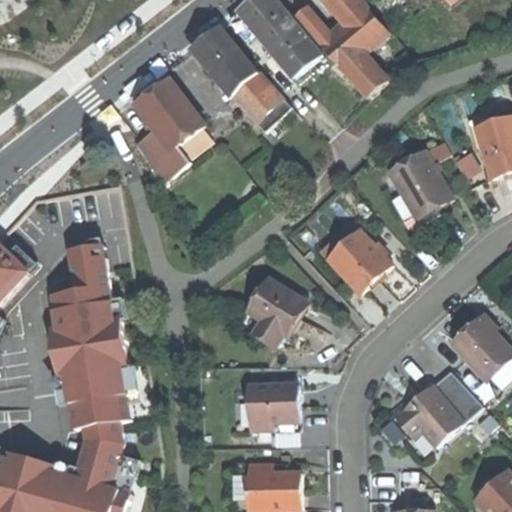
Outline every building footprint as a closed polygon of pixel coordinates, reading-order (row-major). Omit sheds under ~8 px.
[(263,35),(299,80),(326,57),(280,0),(262,0),(251,9),(234,22),(251,44),(263,35)] [(325,48),(326,46),(374,100),(393,84),(369,56),(394,34),(372,8),(364,0),(327,0),(350,26),(336,38),(311,9),(300,18),(325,48)] [(378,0),(373,5),(398,33),(439,0),(378,0)] [(198,51),(237,99),(239,97),(252,113),(251,114),(269,135),(297,110),(278,90),(263,74),(226,29),(205,46),(198,51)] [(153,99),(142,107),(154,123),(161,133),(157,136),(143,148),(168,188),(196,165),(184,147),(211,127),(176,82),(153,99)] [(511,120),(480,130),(494,183),(511,177),(511,120)] [(150,126),(157,136),(161,133),(154,123),(150,126)] [(387,148),(378,157),(384,163),(393,154),(387,148)] [(444,218),(441,212),(457,203),(429,155),(395,175),(408,198),(397,204),(416,234),(433,224),(444,218)] [(472,158),(458,165),(468,182),(481,175),(472,158)] [(0,313),(4,306),(34,275),(17,258),(42,231),(45,267),(52,266),(134,251),(123,186),(39,200),(0,242),(0,313)] [(34,275),(45,267),(42,231),(17,258),(34,275)] [(381,283),(396,268),(364,232),(353,243),(333,262),(366,298),(381,283)] [(327,254),(333,262),(353,243),(346,237),(327,254)] [(74,468),(0,449),(0,511),(139,511),(159,414),(134,251),(52,266),(83,441),(74,468)] [(309,324),(303,321),(313,307),(270,280),(241,324),(280,349),(288,337),(296,341),(303,332),(309,324)] [(457,346),(498,391),(511,377),(511,347),(486,319),(471,333),(457,346)] [(278,425),(303,424),(303,408),(303,386),(253,388),(254,434),(278,433),(278,425)] [(399,430),(426,462),(469,425),(437,388),(418,404),(414,400),(405,408),(396,415),(404,425),(399,430)] [(253,511),(289,511),(306,511),(306,492),(306,475),(282,475),(282,480),(277,480),(277,466),(253,466),(253,511)] [(511,511),(511,474),(481,503),(489,511),(511,511)]
